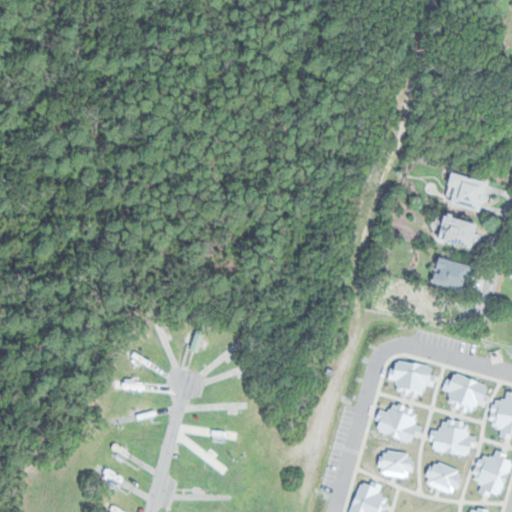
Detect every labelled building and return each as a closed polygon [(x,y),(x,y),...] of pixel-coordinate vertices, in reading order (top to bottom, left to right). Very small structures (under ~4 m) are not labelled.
[(481,211),(487,180),(452,173),(446,204),(481,211)] [(473,249),(479,225),(438,214),(431,238),(473,249)] [(472,266),(440,258),(433,284),(465,292),(472,266)] [(440,356),(397,345),(392,363),(435,375),(440,356)] [(499,373),(462,362),(456,381),(493,392),(499,373)] [(398,411),(379,407),(371,444),(390,448),(398,411)] [(511,462),(511,444),(480,435),(475,454),(511,464),(511,462)] [(444,485),(455,448),(436,442),(425,479),(444,485)] [(214,468),(218,462),(202,451),(199,456),(214,468)] [(374,501),(385,465),(366,459),(356,496),(374,501)]
